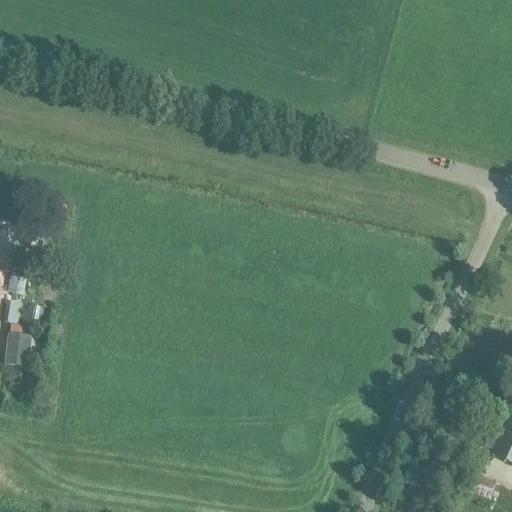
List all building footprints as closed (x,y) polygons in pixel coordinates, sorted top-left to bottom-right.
[(43,205),(37,225),(48,229),(55,209),(43,205)] [(13,271),(35,276),(39,258),(17,252),(13,271)] [(9,325),(21,327),(21,330),(39,333),(41,319),(23,316),(24,307),(11,305),(9,325)] [(8,336),(5,368),(40,371),(43,339),(8,336)] [(511,419),(509,418),(492,457),(511,466),(511,419)] [(450,495),(448,475),(438,476),(440,496),(450,495)] [(497,485),(473,478),(468,496),(491,503),(497,485)]
